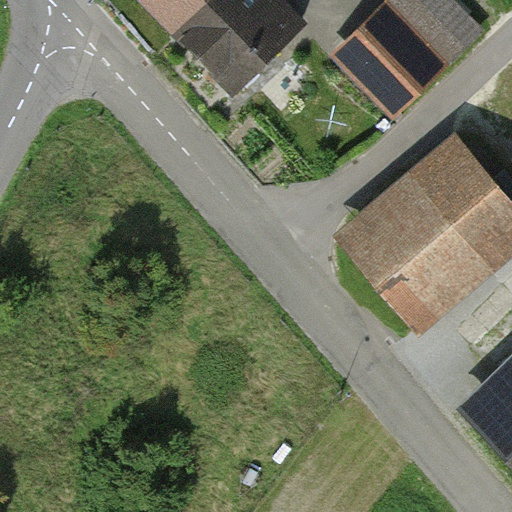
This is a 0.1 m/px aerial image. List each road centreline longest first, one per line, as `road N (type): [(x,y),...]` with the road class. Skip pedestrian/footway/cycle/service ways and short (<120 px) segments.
road 1 (unclassified): [(496,511),(283,261)]
road 2 (unclassified): [(283,261),(67,18)]
road 3 (residential): [(511,61),(283,261)]
road 4 (tertiary): [(0,155),(67,18)]
